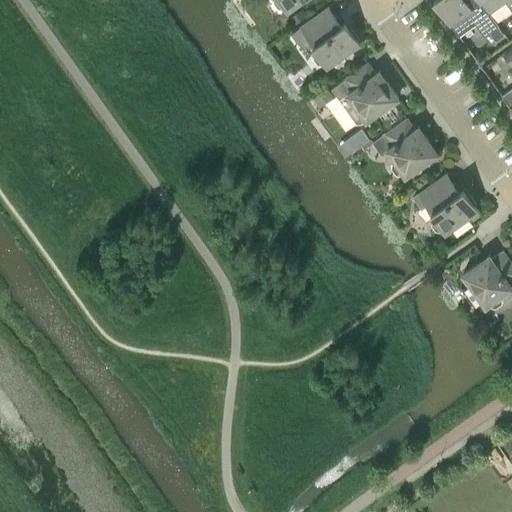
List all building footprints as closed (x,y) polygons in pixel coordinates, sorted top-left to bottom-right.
[(489,13),(480,0),(434,0),(459,34),(475,23),(483,34),(498,24),(490,12),(489,13)] [(511,0),(480,0),(489,13),(490,12),(505,1),(511,10),(511,0)] [(326,63),(358,40),(344,21),(340,23),(328,6),(301,25),(291,32),(296,41),(300,44),(309,45),(313,44),(316,48),(313,51),(313,56),(317,62),(321,63),(325,61),(326,63)] [(398,96),(379,69),(375,72),(367,61),(331,87),(347,109),(356,121),(360,121),(363,120),(366,118),(398,96)] [(511,69),(510,71),(511,74),(511,87),(502,95),(511,109),(511,69)] [(403,171),(405,174),(437,151),(418,125),(414,128),(407,117),(373,141),(382,152),(387,148),(394,158),(391,161),(391,166),(395,172),(400,173),(403,171)] [(477,207),(475,204),(479,201),(472,193),(469,195),(463,187),(459,190),(446,172),(414,195),(421,207),(427,203),(432,209),(431,210),(434,215),(431,218),(431,222),(435,229),(440,229),(443,228),(445,229),(477,207)] [(511,286),(511,287),(511,262),(503,249),(492,257),(489,253),(463,272),(485,304),(488,302),(491,305),(495,305),(502,301),(503,297),(501,293),(511,286)]
